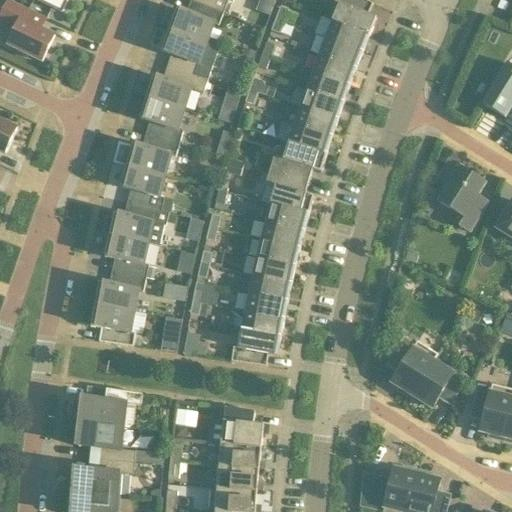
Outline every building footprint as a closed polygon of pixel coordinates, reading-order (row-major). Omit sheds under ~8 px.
[(35,0),(63,13),(69,0),(35,0)] [(229,1),(233,3),(234,0),(192,0),(192,1),(224,14),(229,1)] [(370,37),(377,19),(369,16),(374,4),(364,0),(336,0),(335,4),(340,6),(333,22),(370,37)] [(37,14),(9,1),(0,19),(0,24),(16,32),(9,46),(43,63),(56,36),(32,25),(37,14)] [(207,44),(214,25),(219,27),(224,14),(192,1),(187,13),(178,10),(170,31),(207,44)] [(276,20),(285,23),(289,11),(281,8),(276,20)] [(285,23),(276,20),(272,32),(280,35),(285,23)] [(327,39),(363,54),(370,37),(333,22),(327,39)] [(220,49),(207,44),(170,31),(162,52),(172,56),(168,68),(209,81),(220,49)] [(320,56),(357,71),(363,54),(327,39),(320,56)] [(263,55),(271,58),(276,46),(267,43),(263,55)] [(245,50),(242,57),(254,61),(257,54),(245,50)] [(271,58),(263,55),(258,67),(267,70),(271,58)] [(313,74),(333,81),(351,88),(357,71),(320,56),(313,74)] [(511,109),(511,67),(508,65),(483,105),(506,120),(511,109)] [(147,99),(185,110),(191,90),(204,94),(209,81),(168,68),(164,80),(154,77),(147,99)] [(307,91),(345,104),(351,88),(333,81),(313,74),(307,91)] [(250,91),(259,94),(266,97),(268,91),(263,82),(254,79),(250,91)] [(259,94),(250,91),(246,103),(254,106),(259,94)] [(301,109),(321,116),(339,122),(345,104),(307,91),(301,109)] [(146,135),(180,145),(184,132),(179,130),(185,110),(147,99),(141,120),(150,123),(146,135)] [(223,109),(219,121),(232,125),(236,113),(223,109)] [(295,126),(333,139),(339,122),(321,116),(301,109),(295,126)] [(247,130),(251,118),(242,115),(238,127),(247,130)] [(0,151),(6,154),(18,130),(0,120),(0,151)] [(290,144),(327,156),(333,139),(295,126),(290,144)] [(127,167),(166,177),(171,157),(176,158),(180,145),(146,135),(143,148),(133,145),(127,167)] [(231,145),(221,142),(217,154),(227,157),(231,145)] [(271,172),(310,183),(313,171),(322,173),(327,156),(290,144),(284,161),(275,158),(271,172)] [(225,172),(237,175),(241,163),(229,159),(225,172)] [(470,233),(485,209),(475,203),(486,185),(461,168),(459,171),(449,164),(438,182),(448,188),(439,203),(455,213),(450,221),(470,233)] [(170,214),(173,201),(160,197),(166,177),(127,167),(122,188),(131,191),(128,203),(170,214)] [(262,201),(272,204),(272,205),(310,215),(315,197),(306,195),(310,183),(271,172),(262,201)] [(232,208),(235,197),(228,195),(228,193),(220,191),(216,204),(232,208)] [(175,225),(177,217),(170,215),(170,214),(128,203),(125,216),(115,214),(110,235),(149,244),(149,243),(160,246),(165,226),(167,227),(168,223),(175,225)] [(511,203),(496,229),(508,236),(505,241),(511,245),(511,203)] [(267,223),(305,233),(310,215),(272,205),(267,223)] [(210,228),(219,230),(222,218),(213,215),(210,228)] [(262,241),(284,246),(301,250),(305,233),(267,223),(262,241)] [(219,230),(210,228),(207,240),(215,243),(219,230)] [(113,272),(147,280),(150,266),(144,265),(149,244),(110,235),(105,258),(115,260),(113,272)] [(258,259),(297,268),(301,250),(284,246),(262,241),(258,259)] [(406,260),(416,263),(418,255),(408,251),(406,260)] [(201,265),(210,267),(213,254),(204,252),(201,265)] [(188,254),(184,273),(193,275),(197,256),(188,254)] [(254,277),(273,281),(293,285),(297,268),(258,259),(254,277)] [(210,267),(201,265),(198,278),(207,280),(210,267)] [(96,305),(135,312),(139,292),(144,293),(147,280),(113,272),(110,285),(100,283),(96,305)] [(250,295),(289,303),(293,285),(273,281),(254,277),(250,295)] [(193,302),(202,304),(205,291),(196,290),(193,302)] [(246,313),(265,317),(285,321),(289,303),(250,295),(246,313)] [(208,306),(202,304),(193,302),(191,315),(205,318),(208,306)] [(135,312),(96,305),(92,327),(102,329),(100,343),(134,348),(136,338),(137,334),(131,333),(135,312)] [(243,331),(282,339),(285,321),(265,317),(246,313),(243,331)] [(511,318),(506,317),(500,332),(511,336),(511,318)] [(162,352),(178,354),(183,321),(167,318),(162,352)] [(234,348),(232,363),(267,368),(269,355),(278,357),(282,339),(243,331),(240,348),(234,348)] [(405,340),(388,366),(399,373),(392,384),(400,389),(398,392),(410,400),(434,363),(438,356),(417,343),(415,346),(405,340)] [(433,409),(439,399),(450,406),(467,379),(456,372),(453,375),(434,363),(410,400),(423,408),(425,404),(433,409)] [(479,387),(471,418),(483,421),(480,433),(489,435),(488,439),(503,442),(511,404),(511,391),(492,386),(491,390),(479,387)] [(142,407),(143,396),(107,390),(106,403),(85,400),(84,403),(80,403),(77,423),(123,428),(129,429),(134,426),(136,407),(142,407)] [(196,404),(176,401),(175,411),(196,413),(196,404)] [(511,404),(503,442),(511,444),(511,404)] [(222,408),(220,422),(224,422),(222,445),(262,449),(263,435),(266,435),(267,427),(254,425),(255,413),(222,408)] [(99,461),(135,464),(136,452),(121,451),(123,428),(77,423),(75,443),(80,443),(79,446),(100,449),(99,461)] [(177,426),(176,437),(187,438),(189,427),(177,426)] [(219,467),(259,471),(262,449),(222,445),(219,467)] [(170,462),(181,463),(183,447),(172,446),(170,462)] [(71,494),(121,497),(122,475),(134,476),(135,464),(99,461),(98,472),(77,471),(77,474),(72,473),(71,494)] [(169,479),(179,480),(180,475),(186,476),(187,465),(181,464),(181,463),(170,462),(169,479)] [(206,485),(217,486),(219,467),(208,466),(206,485)] [(217,490),(257,493),(259,471),(219,467),(217,490)] [(381,511),(408,511),(418,472),(404,468),(403,472),(394,470),(391,482),(379,479),(371,509),(381,511)] [(446,511),(450,497),(438,493),(440,481),(431,479),(432,475),(418,472),(408,511),(446,511)] [(160,500),(161,491),(155,490),(151,493),(151,500),(160,500)] [(211,492),(209,509),(216,509),(215,511),(256,511),(257,493),(217,490),(217,492),(211,492)] [(167,509),(177,509),(178,492),(168,492),(167,509)] [(119,511),(121,497),(71,494),(69,511),(119,511)]
